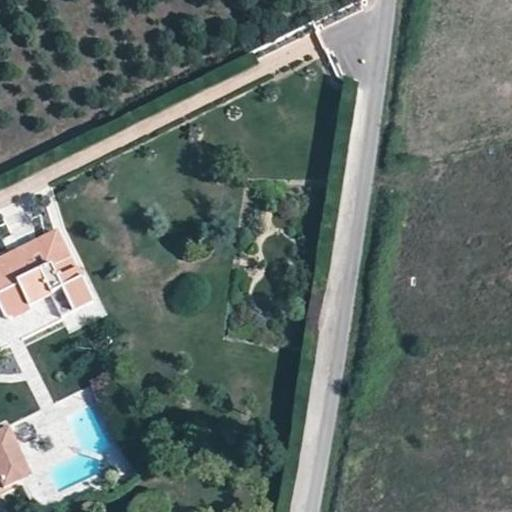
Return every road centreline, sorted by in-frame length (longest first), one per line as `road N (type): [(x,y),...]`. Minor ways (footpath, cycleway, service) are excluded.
road 1 (unclassified): [(390,0),(314,511)]
road 2 (unknown): [(385,37),(272,73),(0,200)]
